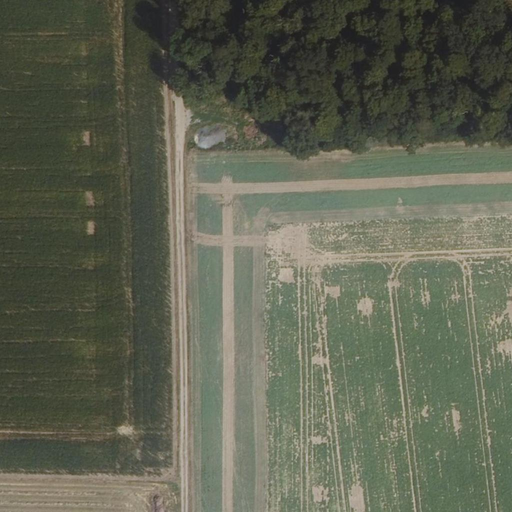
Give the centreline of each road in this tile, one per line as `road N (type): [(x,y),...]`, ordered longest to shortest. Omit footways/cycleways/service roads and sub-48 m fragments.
road 1 (track): [(188,511),(177,139)]
road 2 (unclassified): [(177,139),(177,0)]
